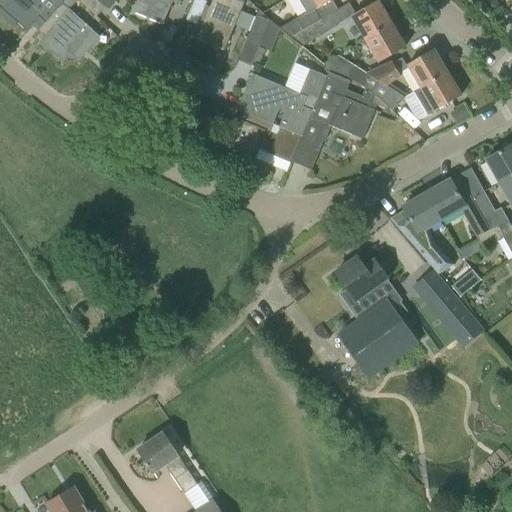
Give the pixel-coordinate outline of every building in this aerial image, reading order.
[(1,0),(0,2),(0,7),(3,11),(4,11),(1,14),(12,24),(15,21),(26,31),(33,23),(39,28),(57,8),(62,3),(64,0),(1,0)] [(96,0),(76,0),(96,17),(105,7),(96,0)] [(96,0),(105,7),(105,6),(109,9),(116,0),(96,0)] [(138,0),(133,12),(162,24),(171,2),(178,4),(180,0),(138,0)] [(207,43),(207,44),(212,47),(212,46),(223,50),(241,9),(243,2),(237,0),(211,0),(209,7),(205,6),(197,24),(201,26),(196,39),(207,43)] [(280,28),(291,37),(320,19),(314,10),(330,0),(298,0),(306,13),(284,25),(280,28)] [(350,17),(364,39),(390,23),(377,1),(350,17)] [(91,29),(68,9),(62,3),(57,8),(39,28),(46,34),(39,42),(61,62),(69,53),(78,61),(95,42),(86,34),(91,29)] [(270,52),(280,30),(270,19),(257,14),(238,61),(251,66),(259,47),(270,52)] [(329,14),(320,19),(291,37),(302,46),(335,26),(329,14)] [(390,23),(364,39),(378,63),(404,48),(390,23)] [(407,65),(421,88),(446,73),(433,50),(415,60),(407,65)] [(345,77),(356,85),(363,74),(352,66),(336,56),(323,64),(330,70),(345,77)] [(252,74),(240,102),(248,105),(244,113),(271,125),(272,125),(278,109),(285,112),(278,127),(279,127),(285,130),(285,131),(301,137),(312,110),(311,110),(325,76),(309,69),(294,63),(284,87),(283,87),(252,74)] [(388,83),(398,77),(399,76),(392,63),(365,75),(363,74),(356,85),(363,90),(368,93),(376,81),(389,89),(388,83)] [(301,137),(290,162),(311,171),(323,141),(324,142),(330,126),(362,140),(374,111),(369,109),(371,104),(374,97),(368,93),(363,90),(361,96),(347,90),(350,83),(326,73),(325,76),(311,110),(312,110),(301,137)] [(446,73),(421,88),(413,92),(427,116),(460,96),(446,73)] [(403,98),(389,89),(376,81),(368,93),(374,97),(385,106),(392,112),(403,98)] [(374,97),(371,104),(384,110),(385,106),(374,97)] [(233,117),(222,145),(254,159),(258,149),(290,163),(290,162),(301,137),(285,131),(285,130),(279,127),(276,135),(268,131),(271,125),(244,113),(241,121),(233,117)] [(511,144),(486,159),(499,183),(511,175),(511,144)] [(457,176),(466,190),(471,199),(484,192),(470,168),(457,176)] [(511,175),(499,183),(511,205),(511,175)] [(460,207),(476,236),(489,229),(482,218),(471,199),(466,190),(458,195),(449,180),(438,187),(439,188),(427,195),(440,219),(460,207)] [(427,195),(424,191),(410,199),(412,202),(402,207),(408,217),(397,225),(422,254),(433,244),(430,235),(428,231),(429,231),(427,226),(440,219),(427,195)] [(482,218),(489,229),(507,219),(500,208),(482,218)] [(109,231),(86,216),(79,226),(103,241),(109,231)] [(502,237),(511,254),(511,226),(511,227),(507,219),(489,229),(476,236),(483,248),(502,237)] [(452,266),(433,244),(422,254),(439,273),(452,266)] [(356,258),(335,273),(347,289),(338,295),(357,321),(337,336),(368,378),(417,342),(387,300),(383,302),(373,287),(386,278),(373,261),(364,268),(356,258)] [(447,288),(431,301),(457,332),(473,319),(447,288)] [(164,465),(184,494),(197,485),(162,433),(137,450),(146,463),(144,464),(146,467),(148,466),(152,473),(164,465)] [(197,485),(184,494),(196,511),(195,511),(220,511),(213,500),(201,482),(197,485)] [(50,511),(92,511),(93,511),(92,511),(87,511),(73,487),(46,503),(50,511)]
